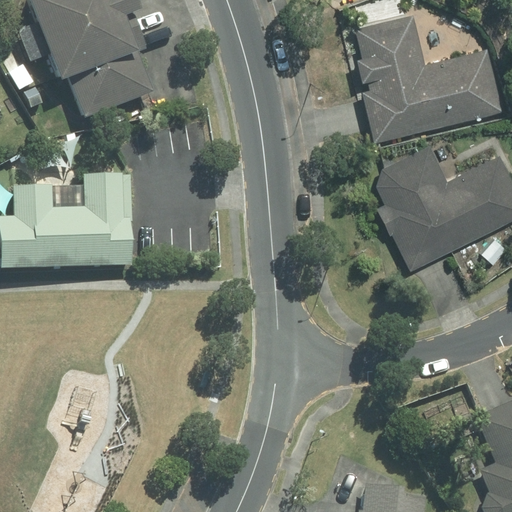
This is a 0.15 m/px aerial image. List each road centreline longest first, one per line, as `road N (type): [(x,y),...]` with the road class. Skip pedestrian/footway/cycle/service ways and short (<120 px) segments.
road 1 (residential): [(278,351),(280,286),(264,129),(227,0)]
road 2 (residential): [(278,351),(389,353),(511,314)]
road 3 (residential): [(222,511),(278,351)]
